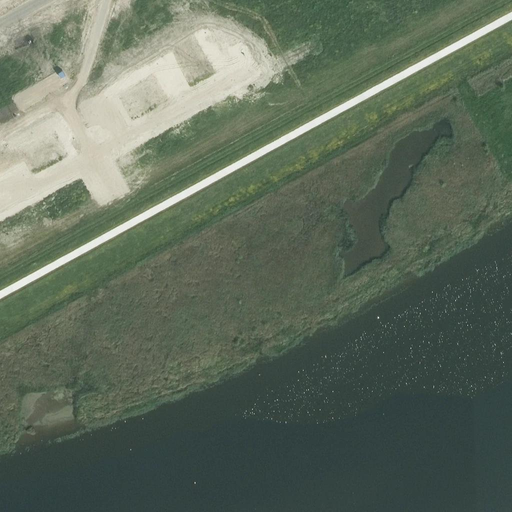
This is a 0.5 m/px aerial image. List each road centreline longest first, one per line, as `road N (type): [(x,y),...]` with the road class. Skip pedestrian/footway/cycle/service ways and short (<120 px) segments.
road 1 (residential): [(81,159),(226,82)]
road 2 (residential): [(52,105),(79,83),(107,0)]
